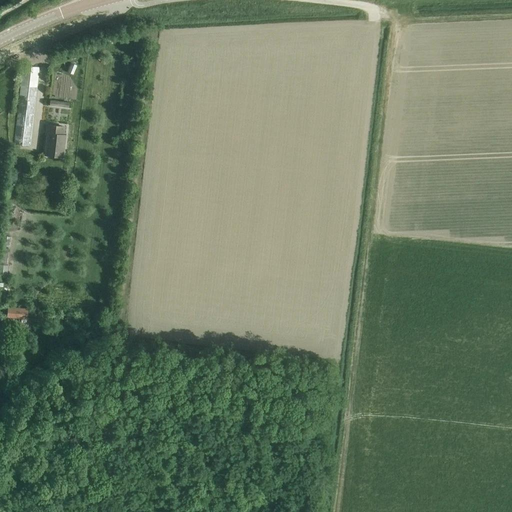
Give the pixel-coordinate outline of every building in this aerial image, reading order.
[(70,63),(66,72),(73,74),(76,65),(70,63)] [(39,67),(23,65),(15,144),(30,145),(39,67)] [(68,108),(68,103),(50,100),(49,106),(68,108)] [(47,125),(46,133),(47,133),(44,155),(62,157),(65,135),(63,135),(64,127),(47,125)] [(2,236),(1,245),(9,247),(11,237),(2,236)] [(6,278),(9,249),(0,247),(0,282),(1,282),(2,278),(6,278)] [(19,308),(7,307),(6,317),(18,318),(19,308)]
